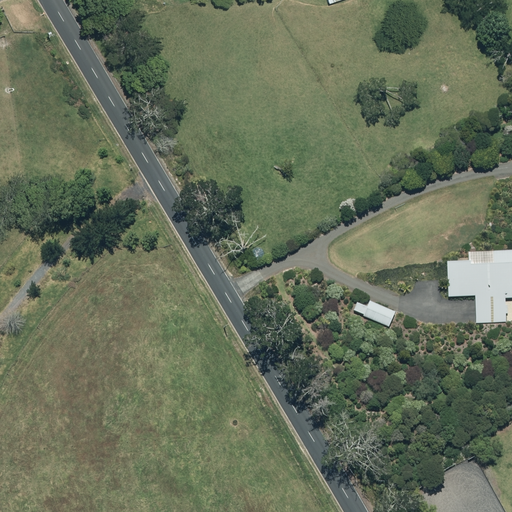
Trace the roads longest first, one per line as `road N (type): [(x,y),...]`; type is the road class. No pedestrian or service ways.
road 1 (tertiary): [(351,511),(50,0)]
road 2 (unknown): [(225,298),(315,246),(335,275),(358,287),(461,310)]
